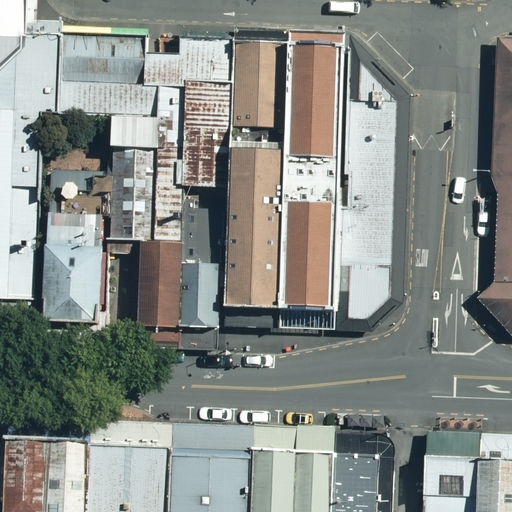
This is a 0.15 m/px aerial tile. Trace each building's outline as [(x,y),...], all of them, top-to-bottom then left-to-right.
[(25,43),(25,32),(26,19),(26,0),(0,0),(0,64),(22,45),(25,43)] [(41,32),(65,33),(65,25),(65,20),(26,19),(25,32),(41,32)] [(65,25),(65,33),(116,35),(150,36),(151,28),(65,25)] [(235,26),(234,39),(292,41),(292,28),(235,26)] [(292,41),(347,43),(348,30),(292,28),(292,41)] [(62,110),(65,33),(41,32),(25,32),(25,43),(22,45),(19,111),(17,185),(43,186),(45,109),(62,110)] [(116,35),(65,33),(62,110),(113,111),(116,35)] [(130,239),(182,240),(183,207),(184,184),(187,80),(188,52),(184,52),(161,51),(155,51),(150,51),(150,36),(116,35),(113,111),(117,112),(114,217),(110,217),(109,238),(122,238),(130,239)] [(187,80),(233,82),(234,39),(184,38),(184,52),(188,52),(187,80)] [(231,139),(289,141),(292,41),(234,39),(233,82),(231,139)] [(284,310),(339,312),(347,43),(292,41),(289,141),(284,310)] [(397,101),(347,43),(339,312),(376,313),(392,298),(397,101)] [(0,296),(13,297),(39,299),(41,242),(43,186),(17,185),(19,111),(22,45),(0,64),(0,296)] [(184,184),(230,185),(231,139),(233,82),(187,80),(184,184)] [(75,114),(52,113),(51,129),(51,133),(74,134),(75,114)] [(226,307),(284,310),(289,141),(231,139),(230,185),(229,209),(226,307)] [(226,307),(229,209),(183,207),(182,240),(180,323),(225,324),(226,307)] [(51,243),(41,242),(39,299),(48,299),(47,308),(47,318),(107,320),(109,252),(109,245),(106,245),(107,213),(52,211),(51,243)] [(109,245),(109,252),(122,253),(130,253),(130,239),(122,238),(109,238),(109,245)] [(511,309),(511,238),(504,238),(502,299),(511,309)] [(130,253),(128,321),(180,323),(182,240),(130,239),(130,253)] [(0,316),(39,318),(39,299),(13,297),(0,296),(0,316)] [(284,310),(226,307),(225,324),(283,326),(284,310)] [(339,312),(284,310),(283,326),(338,328),(339,312)] [(32,440),(11,439),(9,511),(86,511),(88,441),(32,440)] [(167,511),(169,443),(88,441),(86,511),(167,511)] [(250,511),(252,445),(169,443),(167,511),(250,511)] [(327,511),(329,446),(252,445),(250,511),(327,511)] [(384,511),(386,448),(329,446),(327,511),(384,511)] [(478,511),(481,449),(423,447),(421,511),(478,511)] [(511,511),(511,450),(481,449),(478,511),(511,511)]
